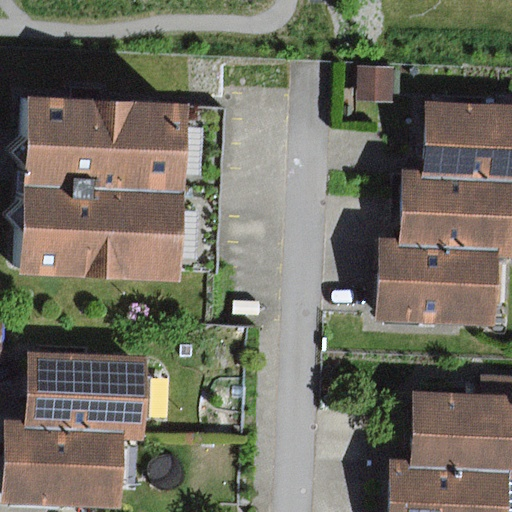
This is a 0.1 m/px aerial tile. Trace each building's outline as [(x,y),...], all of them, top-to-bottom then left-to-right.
[(389,66),(352,66),(352,101),(388,102),(389,66)] [(171,96),(8,90),(1,271),(164,277),(171,96)] [(511,104),(416,99),(413,167),(413,176),(511,180),(511,104)] [(413,167),(392,167),(390,236),(390,245),(489,249),(489,257),(510,258),(511,192),(511,180),(413,176),(413,167)] [(390,236),(370,235),(367,319),(489,326),(489,257),(489,249),(390,245),(390,236)] [(138,355),(17,349),(15,418),(15,428),(115,430),(114,440),(136,439),(138,355)] [(511,394),(403,389),(400,459),(400,468),(499,471),(500,479),(511,478),(511,394)] [(15,418),(0,417),(0,502),(112,507),(114,440),(115,430),(15,428),(15,418)] [(400,459),(380,457),(378,511),(498,511),(500,479),(499,471),(400,468),(400,459)]
